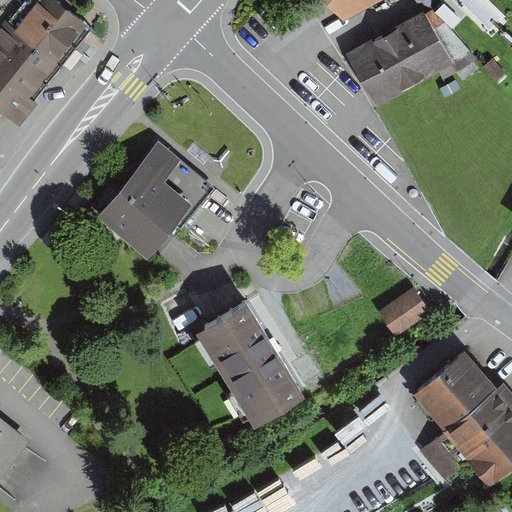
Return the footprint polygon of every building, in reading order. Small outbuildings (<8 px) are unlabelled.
[(92,29),(56,0),(26,0),(25,2),(22,0),(0,0),(0,116),(3,112),(21,126),(39,103),(36,100),(92,29)] [(321,0),(345,22),(385,0),(321,0)] [(499,3),(496,0),(473,0),(470,3),(483,18),(499,3)] [(425,11),(347,53),(376,106),(454,64),(458,72),(478,59),(434,10),(427,14),(425,11)] [(196,169),(159,139),(119,189),(110,181),(79,220),(89,229),(99,216),(149,256),(176,222),(182,226),(216,184),(196,169)] [(64,228),(56,222),(42,240),(49,246),(64,228)] [(432,312),(414,287),(379,312),(396,337),(432,312)] [(306,397),(248,303),(198,333),(255,428),(306,397)] [(497,388),(466,351),(414,394),(445,432),(497,388)] [(511,391),(504,382),(497,388),(445,432),(444,432),(444,433),(421,450),(445,481),(470,462),(490,487),(511,468),(511,391)] [(398,427),(387,412),(363,429),(374,444),(398,427)] [(0,477),(30,441),(0,417),(0,477)]
